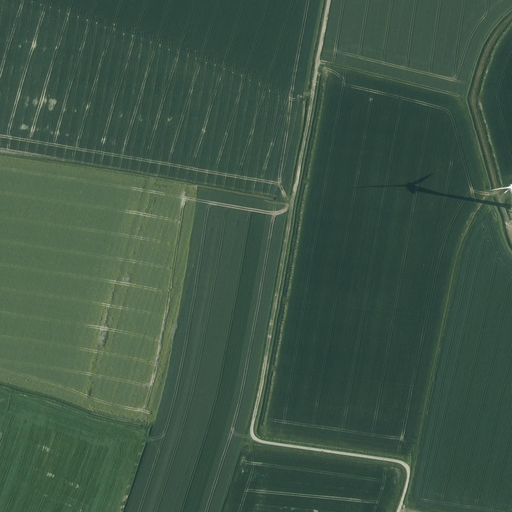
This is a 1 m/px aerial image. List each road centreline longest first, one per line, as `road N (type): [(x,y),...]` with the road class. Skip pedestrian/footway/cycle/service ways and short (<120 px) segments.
road 1 (track): [(325,0),(255,417)]
road 2 (track): [(396,511),(406,475),(401,462),(259,440),(255,417)]
